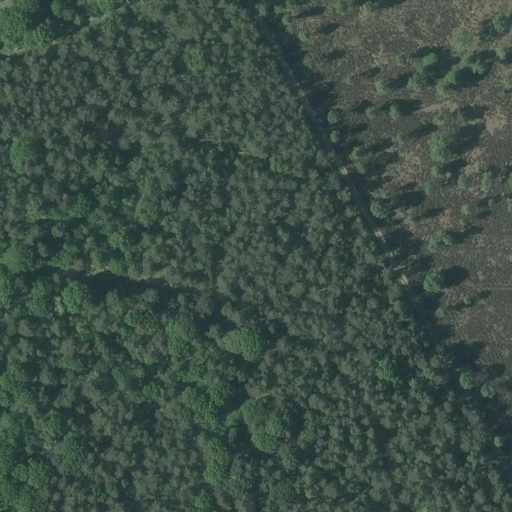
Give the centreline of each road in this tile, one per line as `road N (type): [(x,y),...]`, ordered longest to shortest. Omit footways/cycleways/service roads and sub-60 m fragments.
road 1 (track): [(406,511),(375,420),(344,373),(305,341),(228,322),(213,309),(213,297)]
road 2 (track): [(213,297),(238,0)]
road 3 (track): [(0,266),(168,284),(213,297)]
